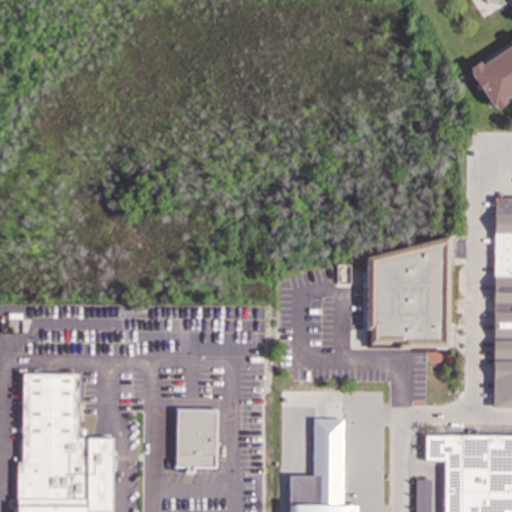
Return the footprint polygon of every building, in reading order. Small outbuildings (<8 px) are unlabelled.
[(492,106),(494,105),(496,109),(506,103),(503,99),(511,93),(511,0),(484,0),(487,3),(499,6),(508,0),(510,0),(511,3),(511,39),(510,41),(511,45),(480,65),(478,62),(469,68),(472,72),(470,73),(492,106)] [(511,200),(493,200),(492,411),(511,411),(511,200)] [(449,353),(426,352),(365,352),(366,281),(366,257),(448,236),(448,264),(448,323),(449,353)] [(21,373),(77,374),(76,438),(112,438),(111,511),(85,511),(15,511),(16,462),(20,462),(21,373)] [(174,408),(173,468),(183,468),(183,473),(193,473),(193,468),(216,469),(217,409),(174,408)] [(356,511),(357,505),(342,505),(342,419),(312,419),(311,476),(288,475),(287,511),(356,511)] [(424,460),(424,435),(444,435),(511,435),(511,511),(444,511),(445,474),(445,461),(424,460)] [(414,479),(414,511),(429,511),(429,479),(428,479),(414,479)]
